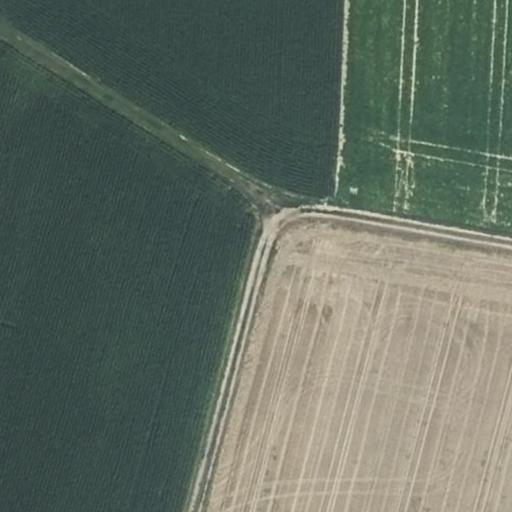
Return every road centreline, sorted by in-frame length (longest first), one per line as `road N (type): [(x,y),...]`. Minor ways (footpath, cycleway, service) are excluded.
road 1 (track): [(511,228),(285,189),(0,13)]
road 2 (track): [(285,189),(200,511)]
